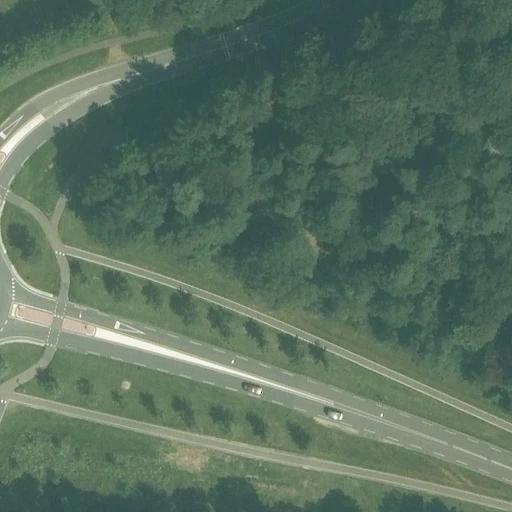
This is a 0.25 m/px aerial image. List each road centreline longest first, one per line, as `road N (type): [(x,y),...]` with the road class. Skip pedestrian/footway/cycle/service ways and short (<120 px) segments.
road 1 (primary): [(511,471),(232,372),(0,312)]
road 2 (secondary): [(0,164),(47,114),(92,91),(332,0)]
